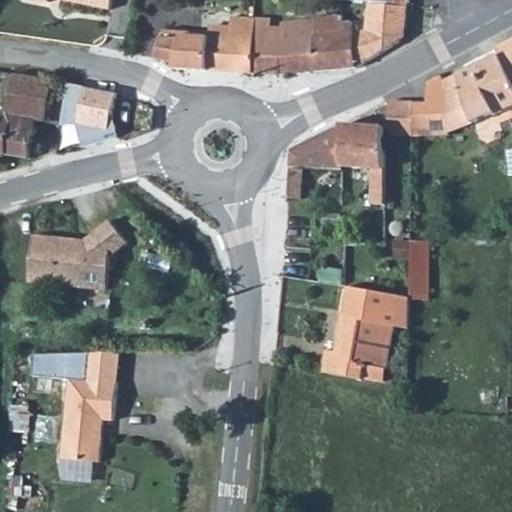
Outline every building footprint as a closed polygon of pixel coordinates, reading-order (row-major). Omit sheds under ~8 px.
[(35,0),(51,3),(51,0),(63,0),(112,10),(113,0),(35,0)] [(402,42),(403,28),(407,29),(408,6),(371,4),(368,32),(357,33),(358,68),(402,42)] [(255,19),(253,73),(309,72),(358,68),(357,33),(354,33),(353,23),(344,24),(343,16),(317,19),(285,25),(285,21),(255,19)] [(177,63),(176,68),(253,73),(255,19),(232,18),(231,39),(165,34),(159,59),(177,63)] [(511,41),(497,49),(500,56),(511,84),(511,41)] [(511,84),(500,56),(444,82),(441,77),(428,84),(429,104),(415,103),(414,136),(450,134),(450,132),(511,107),(511,84)] [(7,124),(0,123),(0,154),(30,159),(36,120),(74,127),(80,93),(55,88),(55,82),(15,75),(7,124)] [(154,109),(93,96),(87,129),(90,129),(88,143),(101,141),(102,132),(126,137),(152,130),(154,109)] [(415,103),(390,103),(389,136),(414,136),(415,103)] [(345,124),(344,125),(344,167),(374,169),(372,205),(387,205),(386,127),(345,124)] [(294,151),(290,199),(304,200),(306,169),(344,171),(344,167),(344,125),(294,151)] [(74,240),(35,236),(30,283),(109,291),(112,257),(130,243),(112,221),(96,234),(95,245),(74,243),(74,240)] [(87,241),(74,240),(74,243),(95,245),(96,234),(87,241)] [(436,240),(395,236),(394,253),(415,255),(411,296),(431,297),(436,240)] [(327,350),(323,373),(364,380),(364,378),(385,382),(396,326),(410,329),(412,298),(349,287),(337,352),(327,350)] [(115,421),(119,384),(89,381),(92,353),(36,355),(34,376),(72,380),(64,459),(101,463),(104,437),(99,431),(100,425),(105,425),(105,420),(115,421)]
